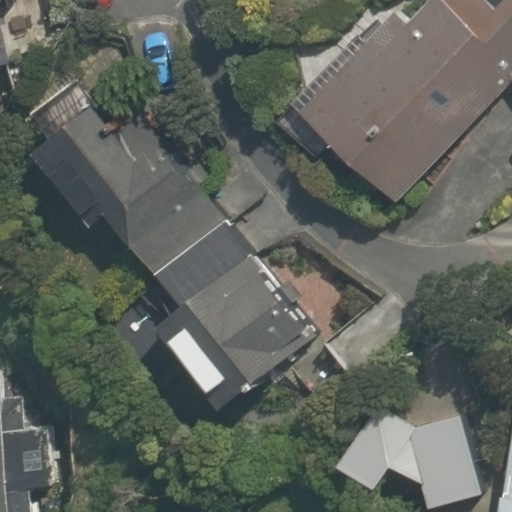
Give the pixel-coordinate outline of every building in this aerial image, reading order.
[(0,0),(0,65),(19,60),(1,0),(0,0)] [(511,0),(397,0),(292,106),(392,205),(509,88),(511,90),(511,0)] [(180,309),(163,322),(226,405),(324,330),(152,106),(114,136),(88,103),(30,148),(96,234),(113,221),(180,309)] [(0,511),(26,511),(1,358),(0,358),(0,511)] [(497,496),(480,411),(419,366),(347,464),(382,490),(398,468),(425,488),(428,507),(497,496)]
